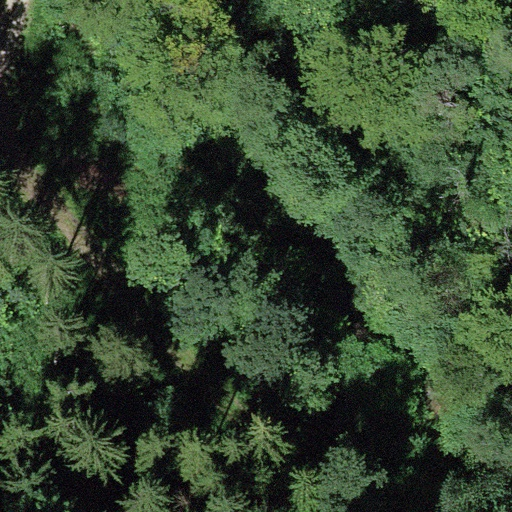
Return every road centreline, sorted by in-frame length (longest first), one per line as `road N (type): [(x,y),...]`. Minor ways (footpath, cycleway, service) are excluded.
road 1 (track): [(0,163),(224,421),(292,511)]
road 2 (track): [(511,293),(395,162),(231,0)]
